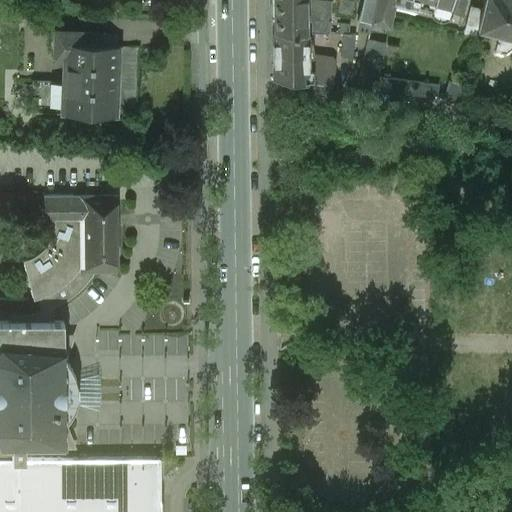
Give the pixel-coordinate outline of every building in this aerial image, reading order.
[(272,0),(273,30),(306,33),(306,0),(272,0)] [(331,2),(309,0),(306,0),(306,33),(321,35),(329,32),(331,2)] [(365,0),(359,27),(370,31),(373,20),(377,0),(365,0)] [(377,0),(373,20),(386,23),(392,0),(400,0),(417,4),(418,0),(430,0),(453,6),(455,0),(377,0)] [(511,0),(484,0),(478,29),(490,32),(499,34),(511,37),(511,0)] [(490,32),(478,29),(476,34),(489,37),(490,32)] [(306,33),(273,30),(274,79),(308,83),(307,70),(308,69),(308,59),(307,43),(306,43),(306,33)] [(101,33),(55,31),(54,59),(64,60),(63,82),(62,114),(136,117),(139,47),(101,45),(101,33)] [(355,32),(341,32),(340,55),(353,55),(355,32)] [(511,37),(499,34),(496,45),(511,48),(511,37)] [(329,60),(308,59),(308,69),(307,70),(308,83),(336,87),(336,67),(329,60)] [(439,85),(360,73),(357,89),(437,99),(439,85)] [(63,82),(33,81),(32,112),(62,114),(63,82)] [(464,85),(448,81),(443,101),(459,106),(464,85)] [(117,196),(73,197),(73,177),(44,177),(44,221),(55,221),(80,221),(81,271),(95,271),(118,271),(117,196)] [(35,256),(23,260),(34,300),(40,298),(40,311),(31,313),(16,315),(16,322),(54,321),(54,307),(61,303),(70,298),(77,292),(83,287),(87,282),(91,277),(95,271),(81,271),(80,221),(55,221),(52,236),(45,248),(35,256)] [(16,322),(0,321),(0,337),(64,337),(64,321),(54,321),(16,322)] [(64,337),(0,337),(0,458),(25,458),(25,446),(65,446),(65,425),(68,420),(72,415),(75,410),(76,405),(77,401),(78,395),(78,391),(78,387),(77,383),(76,379),(76,377),(74,373),(73,371),(70,366),(64,359),(64,338),(64,337)] [(186,446),(175,446),(175,455),(186,455),(186,446)] [(0,458),(0,511),(160,511),(161,458),(156,458),(25,458),(0,458)]
